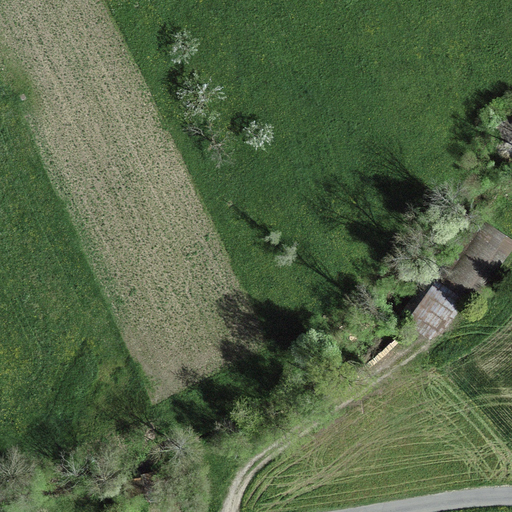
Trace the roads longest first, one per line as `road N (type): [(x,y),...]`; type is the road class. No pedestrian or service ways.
road 1 (track): [(229,511),(248,470),(407,354),(451,289)]
road 2 (residential): [(385,511),(511,496)]
